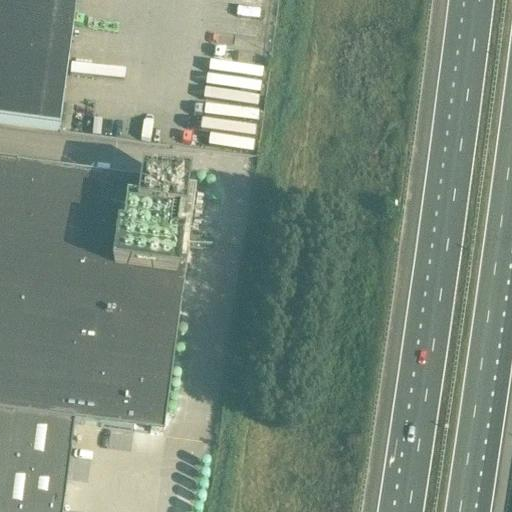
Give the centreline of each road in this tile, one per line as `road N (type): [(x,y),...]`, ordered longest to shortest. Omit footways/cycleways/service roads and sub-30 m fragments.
road 1 (track): [(242,511),(322,0)]
road 2 (motorway): [(479,0),(406,511)]
road 3 (motorway): [(459,511),(511,147)]
